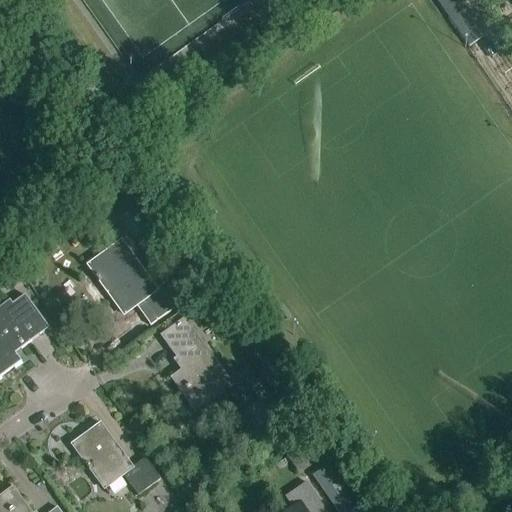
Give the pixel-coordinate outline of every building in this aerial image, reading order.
[(82,157),(97,147),(89,137),(75,147),(82,157)] [(155,291),(120,244),(88,267),(123,316),(135,307),(150,327),(181,305),(166,284),(155,291)] [(210,295),(200,301),(211,317),(220,310),(210,295)] [(48,330),(24,297),(12,306),(9,301),(0,307),(0,377),(20,363),(14,355),(48,330)] [(194,414),(232,387),(184,320),(159,337),(175,359),(172,361),(180,372),(169,379),(194,414)] [(132,469),(100,424),(70,446),(83,465),(85,464),(104,491),(123,477),(138,497),(159,481),(144,460),(132,469)] [(306,443),(286,457),(299,476),(319,461),(306,443)] [(327,467),(314,476),(338,511),(348,511),(355,507),(327,467)] [(325,511),(306,483),(284,498),(293,511),(325,511)] [(51,511),(29,511),(12,489),(0,497),(0,511),(59,511),(56,508),(51,511)]
